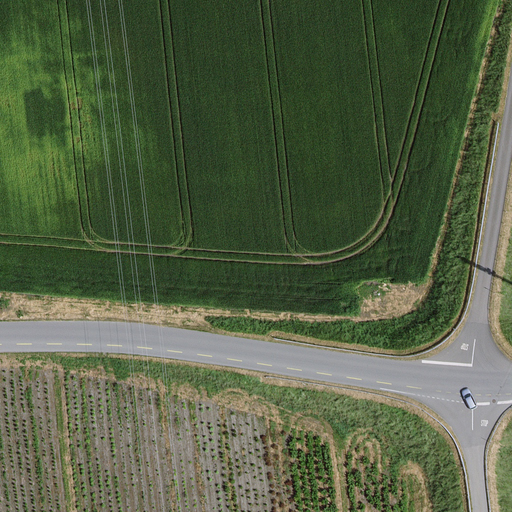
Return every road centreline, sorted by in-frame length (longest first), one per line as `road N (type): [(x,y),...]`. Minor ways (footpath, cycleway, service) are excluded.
road 1 (unclassified): [(471,381),(125,335),(0,335)]
road 2 (unclassified): [(471,381),(511,103)]
road 3 (unclassified): [(481,511),(471,381)]
